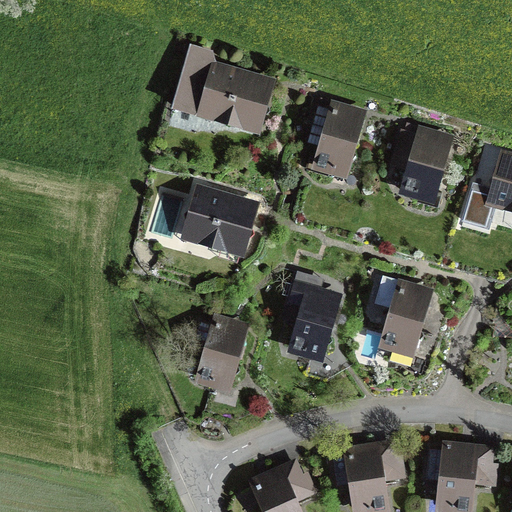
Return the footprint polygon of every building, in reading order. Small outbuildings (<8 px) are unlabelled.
[(281,81),(216,60),(199,116),(263,136),(281,81)] [(371,112),(334,102),(315,171),(352,181),(371,112)] [(456,139),(419,130),(402,200),(439,209),(456,139)] [(511,155),(504,153),(488,210),(511,216),(511,155)] [(260,207),(196,190),(182,245),(246,261),(260,207)] [(437,294),(403,284),(383,352),(417,362),(437,294)] [(345,301),(308,291),(291,357),(328,367),(345,301)] [(254,330),(217,320),(198,387),(235,397),(254,330)] [(501,450),(444,443),(435,511),(475,511),(478,488),(496,490),(501,450)] [(403,447),(347,454),(354,511),(392,511),(389,485),(407,483),(403,447)] [(306,460),(252,482),(264,511),(305,511),(303,506),(321,499),(306,460)]
